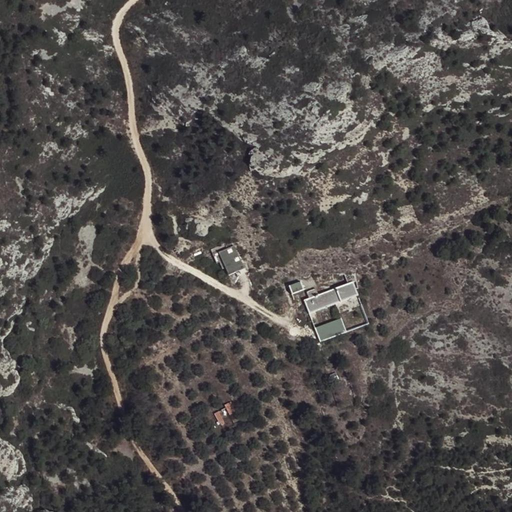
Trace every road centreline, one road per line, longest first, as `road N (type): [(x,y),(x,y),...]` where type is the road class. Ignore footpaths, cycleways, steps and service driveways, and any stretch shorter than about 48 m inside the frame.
road 1 (track): [(145,228),(140,271),(112,305),(102,348),(122,418),(183,511)]
road 2 (track): [(135,0),(119,15),(115,34),(148,185),(145,228)]
road 3 (track): [(292,325),(174,260),(145,228)]
